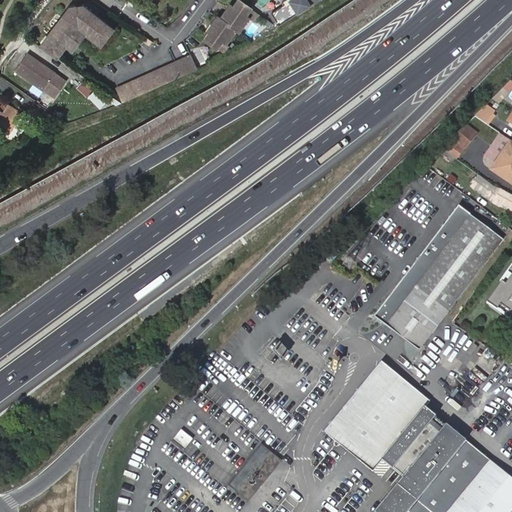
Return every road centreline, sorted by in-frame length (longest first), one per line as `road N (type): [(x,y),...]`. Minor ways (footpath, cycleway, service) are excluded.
road 1 (motorway): [(0,385),(306,162),(503,0)]
road 2 (motorway): [(106,422),(511,24)]
road 3 (motorway): [(448,0),(351,82),(0,343)]
road 4 (motorway): [(414,0),(300,77),(0,246)]
road 5 (motorway): [(0,508),(52,475),(106,422)]
road 6 (residential): [(112,0),(175,40),(206,0)]
